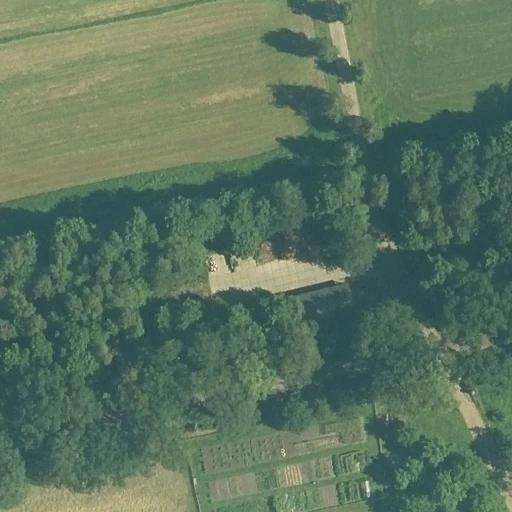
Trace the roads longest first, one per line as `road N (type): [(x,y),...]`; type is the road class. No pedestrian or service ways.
road 1 (track): [(511,340),(0,444)]
road 2 (unclassified): [(332,0),(374,222),(441,355)]
